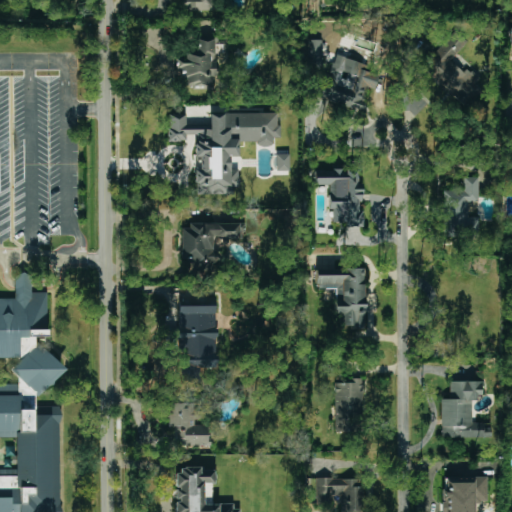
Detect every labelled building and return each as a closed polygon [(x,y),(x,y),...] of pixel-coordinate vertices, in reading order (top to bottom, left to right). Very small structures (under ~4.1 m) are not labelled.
[(216,0),(182,0),(182,10),(217,10),(216,0)] [(450,61),(467,41),(455,31),(432,56),(427,52),(417,64),(461,103),(482,79),(469,68),(465,73),(450,61)] [(216,36),(197,36),(197,53),(179,53),(178,78),(186,78),(186,86),(214,87),(216,36)] [(302,68),(322,68),(321,36),(301,37),(302,68)] [(323,100),(359,110),(366,86),(375,88),(379,76),(363,71),(365,63),(335,55),(323,100)] [(195,195),(237,194),(237,169),(229,169),(229,157),(238,156),(237,141),(257,141),(257,146),(272,146),(272,138),(278,138),(278,113),(209,113),(209,125),(186,125),(186,114),(168,114),(168,141),(186,141),(186,135),(194,135),(195,195)] [(276,171),(289,171),(289,154),(276,154),(276,171)] [(315,169),(315,184),(330,184),(330,222),(341,222),(341,227),(361,227),(361,182),(356,182),(356,169),(315,169)] [(478,177),(463,177),(463,189),(445,189),(445,227),(468,227),(468,202),(478,202),(478,177)] [(239,223),(188,223),(189,228),(181,228),(181,259),(191,259),(191,266),(215,265),(214,239),(239,239),(239,223)] [(315,269),(316,289),(335,288),(335,313),(342,313),(343,326),(351,326),(351,329),(366,329),(364,268),(315,269)] [(0,511),(62,511),(57,406),(65,376),(42,339),(49,339),(46,292),(36,293),(23,272),(14,278),(15,294),(0,295),(0,511)] [(335,379),(334,432),(362,432),(362,379),(335,379)] [(441,438),(490,438),(490,423),(472,423),(472,398),(481,398),(481,381),(449,382),(449,399),(441,399),(441,438)] [(167,403),(169,446),(208,445),(207,423),(200,423),(199,402),(167,403)] [(239,511),(239,505),(203,505),(203,484),(214,484),(214,469),(175,469),(174,511),(239,511)] [(486,477),(441,478),(441,511),(474,511),(474,502),(487,502),(486,477)] [(316,505),(329,505),(329,496),(340,496),(340,511),(362,511),(362,479),(316,479),(316,505)]
